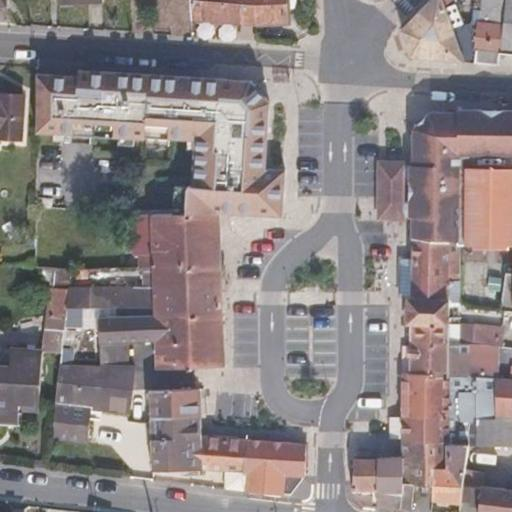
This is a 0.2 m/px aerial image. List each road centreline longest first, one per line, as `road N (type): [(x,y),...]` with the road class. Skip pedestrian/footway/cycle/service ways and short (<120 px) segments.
road 1 (residential): [(333,511),(333,412),(351,383),(352,243),(339,212),(340,90),(351,66)]
road 2 (residential): [(0,45),(351,66)]
road 3 (residential): [(255,510),(0,479)]
road 4 (residential): [(351,66),(511,87)]
